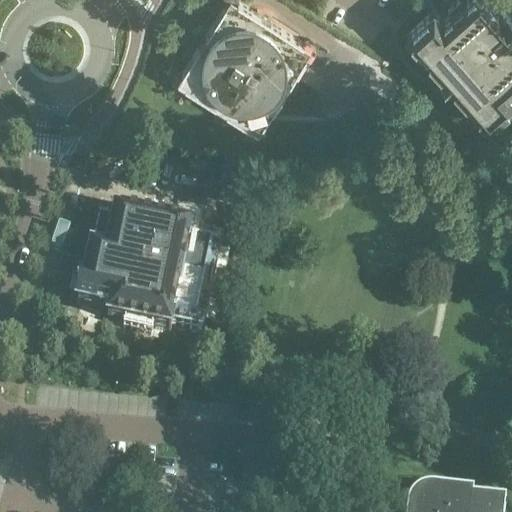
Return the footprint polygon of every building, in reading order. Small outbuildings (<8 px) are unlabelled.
[(433,11),(406,36),(417,49),(413,52),(423,64),(427,60),(443,77),(441,79),(449,88),(451,86),(466,103),(462,106),(472,118),(476,114),(487,127),(511,104),(511,21),(505,14),(503,17),(487,0),(467,0),(462,4),(459,0),(448,10),(451,14),(442,22),(433,11)] [(302,43),(237,2),(232,10),(224,5),(180,73),(188,78),(183,86),(248,127),(253,119),(261,124),(304,56),(297,51),(302,43)] [(0,207),(8,186),(0,182),(0,207)] [(72,302),(72,305),(105,312),(104,316),(121,319),(119,330),(147,335),(149,325),(166,328),(168,321),(198,327),(216,237),(186,231),(187,224),(110,208),(108,221),(94,219),(88,249),(86,249),(79,281),(76,281),(76,284),(68,282),(64,300),(72,302)] [(503,511),(471,509),(471,503),(431,499),(426,499),(422,500),(418,501),(413,505),(408,510),(407,511),(503,511)]
